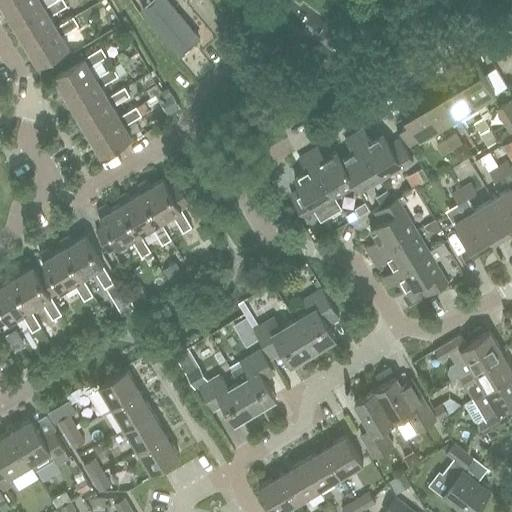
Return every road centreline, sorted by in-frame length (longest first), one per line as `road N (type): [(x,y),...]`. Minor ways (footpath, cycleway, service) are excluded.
road 1 (residential): [(247,180),(266,159),(460,45),(511,36)]
road 2 (residential): [(400,327),(359,264),(267,238),(245,198),(247,180)]
road 3 (residential): [(238,471),(303,425),(310,393),(332,381),(333,371),(400,327)]
road 4 (residential): [(182,141),(193,103),(229,64),(205,0)]
road 5 (residential): [(238,471),(198,432),(146,350)]
road 6 (residential): [(47,185),(74,195),(182,141)]
road 7 (residential): [(400,327),(434,333),(511,292)]
